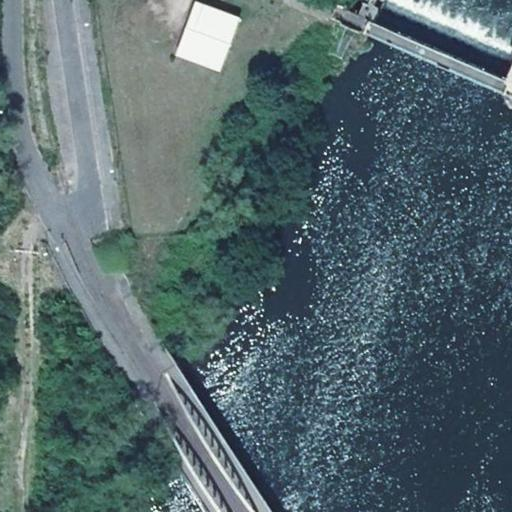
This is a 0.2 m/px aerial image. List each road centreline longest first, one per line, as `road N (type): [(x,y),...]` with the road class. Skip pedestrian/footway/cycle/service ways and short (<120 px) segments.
road 1 (track): [(45,219),(28,237),(17,511)]
road 2 (unclassified): [(13,0),(18,103),(45,219)]
